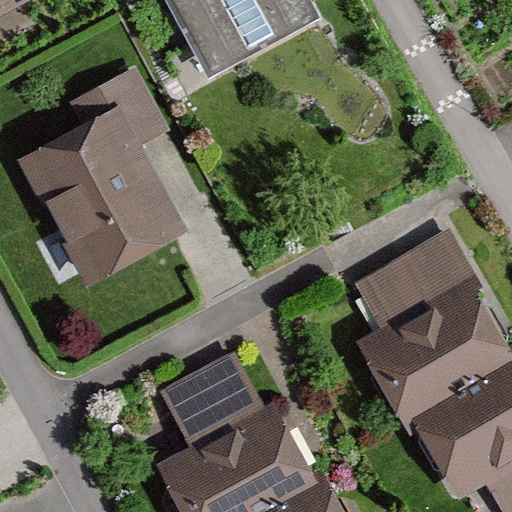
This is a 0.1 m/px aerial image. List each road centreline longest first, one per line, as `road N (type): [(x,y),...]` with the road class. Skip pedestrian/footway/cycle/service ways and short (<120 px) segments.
road 1 (residential): [(399,0),(511,198)]
road 2 (residential): [(91,511),(0,341)]
